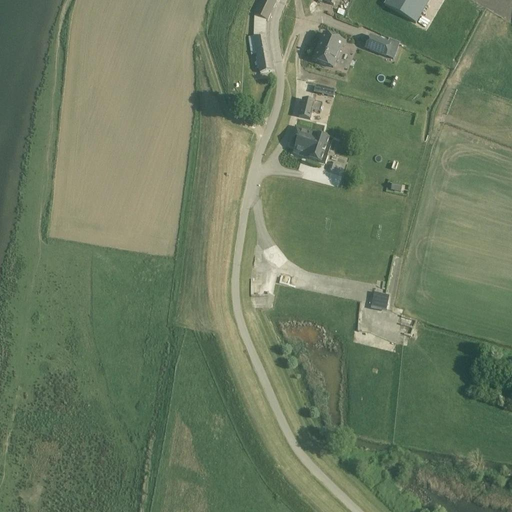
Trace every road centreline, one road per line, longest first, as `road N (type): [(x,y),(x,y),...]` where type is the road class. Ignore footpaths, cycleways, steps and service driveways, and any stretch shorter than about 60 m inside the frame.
road 1 (unclassified): [(357,511),(288,436),(234,295),(247,194),(279,95),(273,29),(283,0)]
road 2 (track): [(200,34),(229,116),(268,131)]
